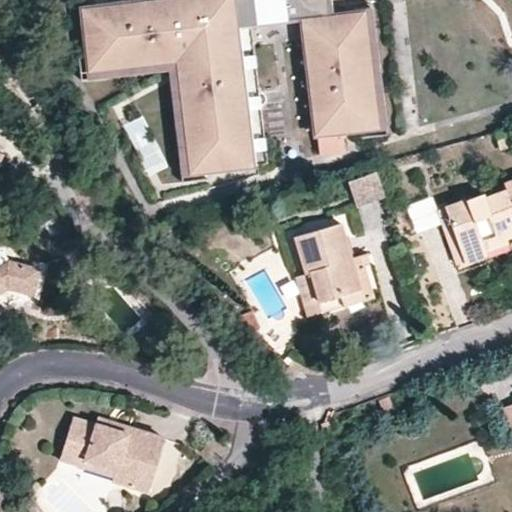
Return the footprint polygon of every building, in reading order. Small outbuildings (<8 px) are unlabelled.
[(149,0),(79,10),(83,37),(91,36),(93,53),(85,53),(77,55),(79,81),(96,79),(96,70),(175,60),(188,165),(179,166),(181,183),(208,179),(207,172),(205,163),(221,161),(224,169),(267,163),(263,128),(257,82),(242,83),(234,27),(250,25),(300,20),(308,74),(314,135),(340,132),(339,123),(356,123),(357,130),(358,138),(386,135),(384,119),(377,120),(362,13),(353,13),(327,16),(325,0),(149,0)] [(353,9),(353,13),(362,13),(377,120),(384,119),(369,6),(353,9)] [(257,82),(250,25),(234,27),(242,83),(257,82)] [(91,36),(83,37),(85,53),(93,53),(91,36)] [(96,70),(96,79),(166,70),(179,166),(188,165),(175,60),(96,70)] [(123,120),(143,173),(162,166),(142,113),(123,120)] [(340,132),(357,130),(356,123),(339,123),(340,132)] [(511,134),(496,139),(499,151),(511,146),(511,134)] [(207,172),(224,169),(221,161),(205,163),(207,172)] [(374,174),(350,182),(357,205),(382,197),(374,174)] [(487,257),(485,253),(483,244),(504,237),(505,241),(511,238),(511,176),(501,181),(503,188),(437,212),(457,267),(487,257)] [(317,300),(369,285),(363,266),(360,256),(352,258),(340,223),(293,238),(305,275),(294,278),(305,317),(320,312),(317,300)] [(483,244),(485,253),(507,246),(505,241),(504,237),(483,244)] [(360,256),(363,266),(369,265),(366,254),(360,256)] [(38,296),(48,264),(32,260),(31,265),(7,260),(0,264),(0,297),(13,290),(38,296)] [(372,296),(369,285),(317,300),(320,312),(372,296)] [(388,397),(379,401),(386,421),(396,418),(388,397)] [(511,431),(511,403),(498,408),(508,433),(511,431)] [(95,422),(92,428),(125,438),(128,431),(95,422)] [(125,438),(92,428),(71,423),(61,457),(84,465),(86,458),(115,466),(113,478),(148,489),(164,435),(129,425),(128,431),(125,438)]
